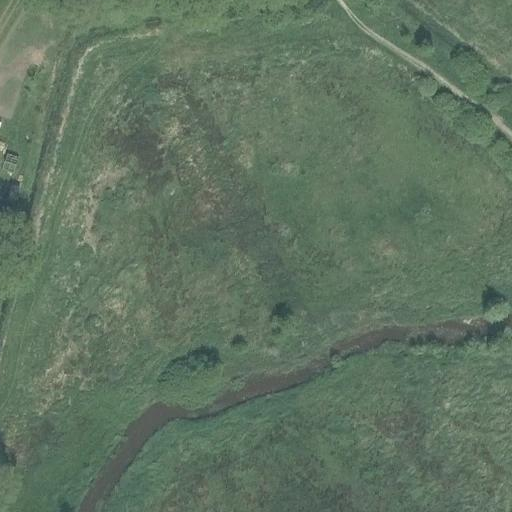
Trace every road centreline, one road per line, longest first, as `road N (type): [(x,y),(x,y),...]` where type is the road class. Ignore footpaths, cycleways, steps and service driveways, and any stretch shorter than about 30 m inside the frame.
road 1 (track): [(21,325),(88,119),(120,78),(170,39),(164,0)]
road 2 (track): [(511,140),(365,29),(340,0)]
